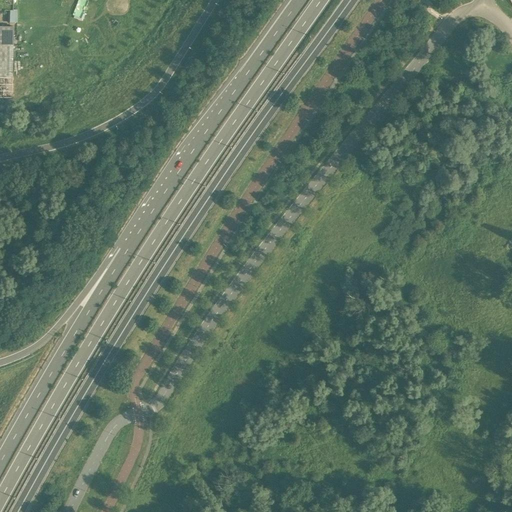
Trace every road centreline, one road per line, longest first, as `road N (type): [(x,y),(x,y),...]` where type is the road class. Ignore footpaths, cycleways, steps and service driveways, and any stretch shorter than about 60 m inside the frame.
road 1 (unclassified): [(481,3),(449,24),(213,316),(161,399),(151,475)]
road 2 (primary): [(42,417),(320,0)]
road 3 (primary): [(298,0),(172,171),(21,410)]
road 4 (unclassified): [(151,475),(42,417)]
